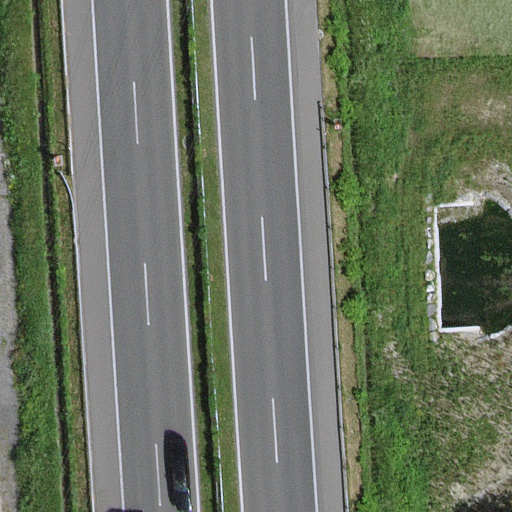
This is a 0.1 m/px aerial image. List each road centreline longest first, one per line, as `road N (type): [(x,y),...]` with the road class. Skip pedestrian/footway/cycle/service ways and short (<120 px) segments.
road 1 (motorway): [(132,0),(162,511)]
road 2 (motorway): [(282,511),(253,0)]
